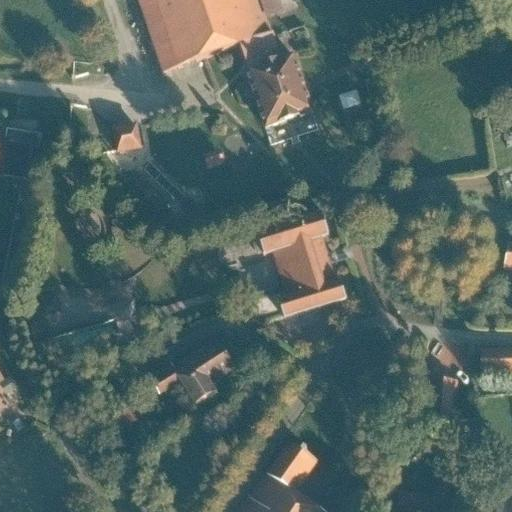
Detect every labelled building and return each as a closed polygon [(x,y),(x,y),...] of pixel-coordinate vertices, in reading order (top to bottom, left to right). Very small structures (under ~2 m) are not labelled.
[(134,0),(159,71),(270,34),(258,0),(134,0)] [(263,87),(279,138),(321,126),(306,75),(263,87)] [(143,131),(122,134),(126,159),(147,155),(143,131)] [(0,180),(7,181),(10,145),(0,143),(0,180)] [(343,299),(335,278),(323,282),(307,238),(321,234),(314,213),(249,235),(256,255),(272,250),(287,294),(269,300),(277,322),(343,299)] [(493,274),(511,278),(511,251),(499,249),(493,274)] [(226,371),(210,346),(163,376),(179,401),(226,371)] [(511,355),(475,358),(477,384),(511,382),(511,355)] [(456,426),(458,389),(425,387),(423,424),(456,426)] [(117,410),(132,429),(149,416),(133,397),(117,410)] [(316,511),(288,493),(306,466),(286,453),(247,511),(316,511)] [(511,511),(511,488),(494,490),(495,511),(511,511)] [(450,511),(450,491),(434,491),(434,511),(450,511)]
